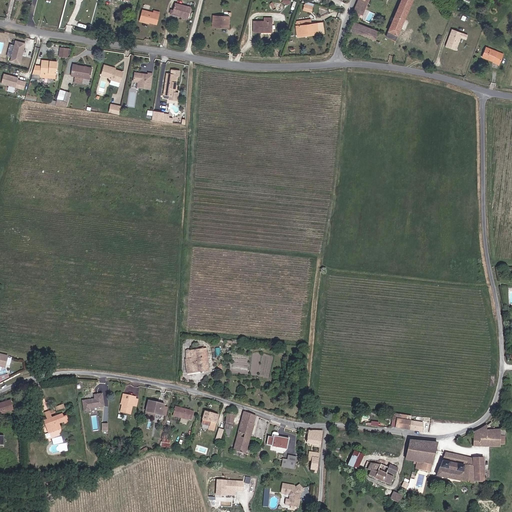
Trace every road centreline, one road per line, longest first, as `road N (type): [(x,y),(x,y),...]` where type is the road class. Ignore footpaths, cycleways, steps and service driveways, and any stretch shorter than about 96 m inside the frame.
road 1 (unclassified): [(0,393),(45,374),(85,371),(223,396),(300,425),(452,437),(482,424),(505,369),(486,240),(485,91)]
road 2 (tertiary): [(0,24),(245,67),(335,64)]
road 3 (tertiary): [(335,64),(433,75),(485,91)]
